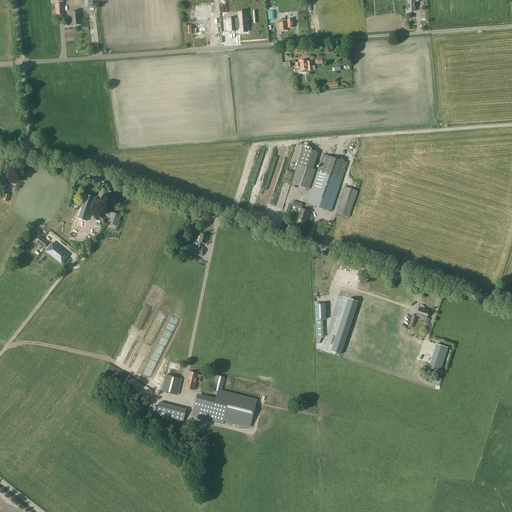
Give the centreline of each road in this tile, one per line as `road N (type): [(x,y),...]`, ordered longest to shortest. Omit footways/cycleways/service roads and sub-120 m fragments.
road 1 (tertiary): [(511,307),(52,160),(30,143)]
road 2 (track): [(169,399),(106,358),(11,340)]
road 3 (unclassified): [(30,143),(15,0)]
road 4 (track): [(78,251),(0,354)]
